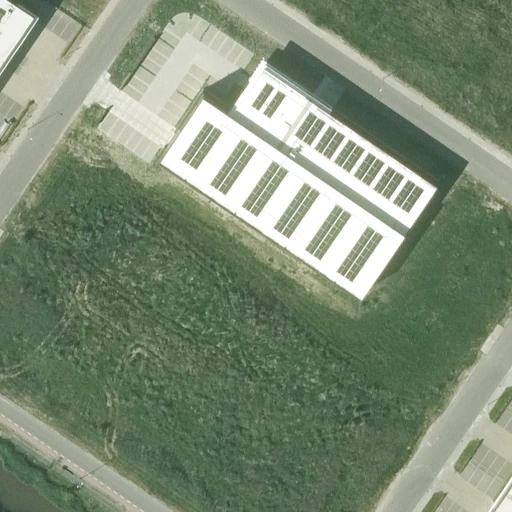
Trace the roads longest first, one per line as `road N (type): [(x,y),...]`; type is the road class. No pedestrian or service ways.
road 1 (unclassified): [(0,195),(133,0),(242,0),(511,191),(511,336),(394,511)]
road 2 (unclassified): [(156,511),(0,404)]
